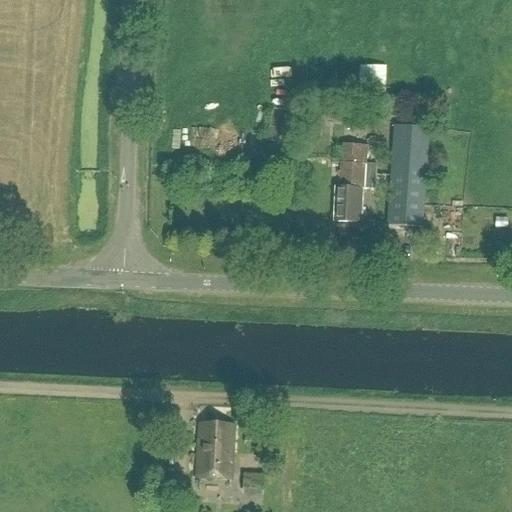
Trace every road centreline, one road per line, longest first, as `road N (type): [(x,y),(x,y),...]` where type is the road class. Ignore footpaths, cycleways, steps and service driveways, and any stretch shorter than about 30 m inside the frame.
road 1 (track): [(511,414),(0,389)]
road 2 (tertiary): [(121,280),(511,297)]
road 3 (unclassified): [(121,280),(132,0)]
road 4 (tertiary): [(121,280),(0,276)]
